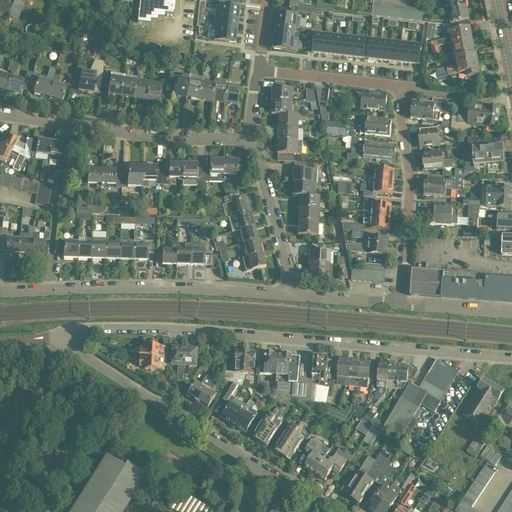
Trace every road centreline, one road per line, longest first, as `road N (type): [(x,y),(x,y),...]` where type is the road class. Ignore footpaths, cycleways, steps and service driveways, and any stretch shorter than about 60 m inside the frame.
road 1 (residential): [(511,356),(156,327),(67,332)]
road 2 (residential): [(332,511),(66,344),(67,332)]
road 3 (residential): [(293,295),(0,292)]
road 4 (residential): [(249,139),(167,138),(0,114)]
road 5 (residential): [(396,300),(409,191),(397,88)]
road 6 (residential): [(293,295),(249,139)]
road 7 (residential): [(397,88),(258,70)]
